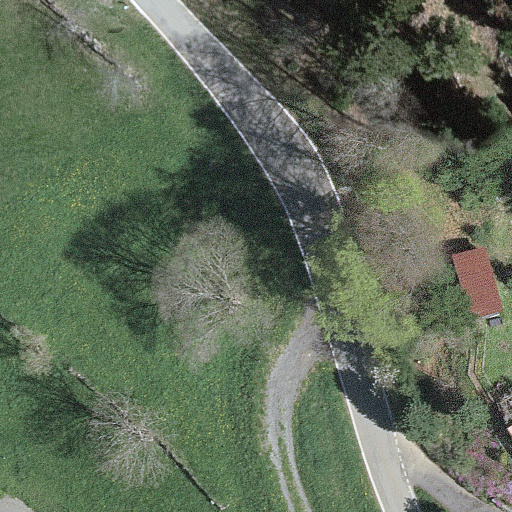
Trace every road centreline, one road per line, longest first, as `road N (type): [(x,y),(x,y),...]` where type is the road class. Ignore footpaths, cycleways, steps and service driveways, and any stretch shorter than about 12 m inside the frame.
road 1 (unclassified): [(403,511),(335,257),(299,171),(156,0)]
road 2 (track): [(298,511),(271,446),(273,396),(299,353),(348,308)]
